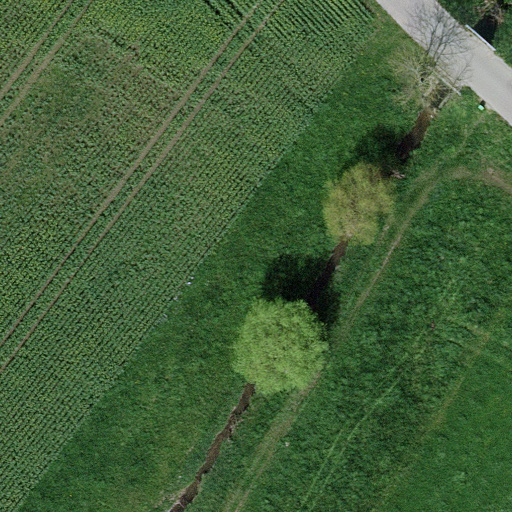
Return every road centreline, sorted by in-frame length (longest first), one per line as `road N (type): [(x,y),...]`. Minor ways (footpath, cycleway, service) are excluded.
road 1 (track): [(228,511),(417,216),(467,195),(511,200)]
road 2 (unclassified): [(413,0),(511,95)]
